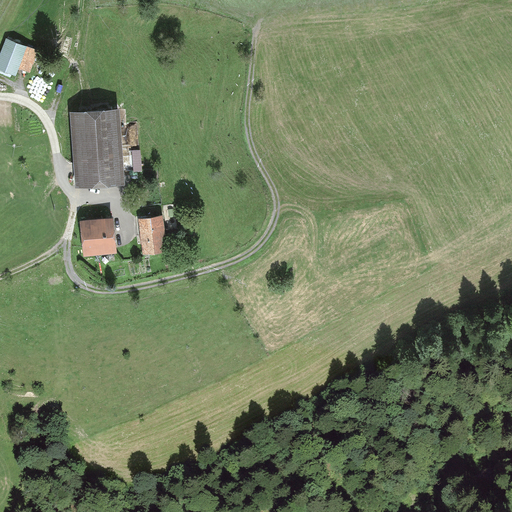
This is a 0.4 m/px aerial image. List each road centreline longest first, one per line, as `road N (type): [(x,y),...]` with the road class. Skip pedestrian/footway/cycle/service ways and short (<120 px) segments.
road 1 (track): [(0,276),(64,240),(71,277),(89,289),(130,287),(239,257),(260,240),(272,191),(246,119),(264,9)]
road 2 (track): [(85,0),(77,57),(49,135)]
